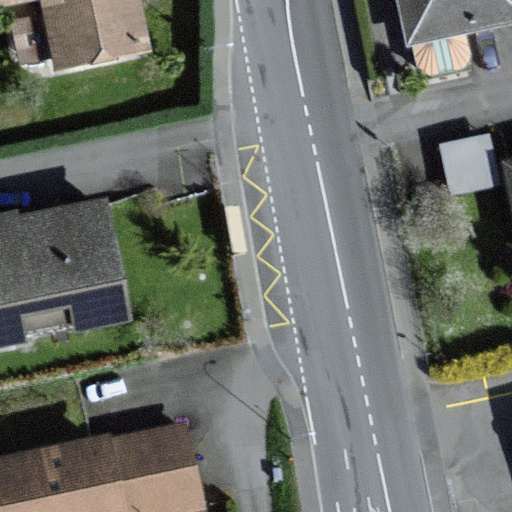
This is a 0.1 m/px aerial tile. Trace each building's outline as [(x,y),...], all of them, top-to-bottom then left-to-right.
[(62,66),(152,48),(142,0),(2,0),(4,5),(27,0),(44,0),(47,14),(16,20),(24,60),(60,53),(62,66)] [(511,19),(511,0),(404,0),(413,40),(511,19)] [(488,126),(444,137),(457,185),(501,173),(488,126)] [(511,161),(503,164),(511,206),(511,161)] [(103,204),(0,225),(0,350),(128,325),(103,204)] [(199,511),(181,421),(0,457),(0,511),(199,511)]
